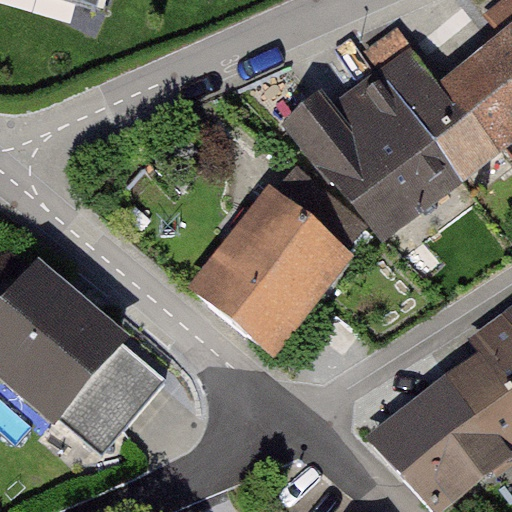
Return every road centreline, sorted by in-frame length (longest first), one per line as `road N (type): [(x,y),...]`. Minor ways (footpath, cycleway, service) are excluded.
road 1 (residential): [(303,423),(45,208),(16,164)]
road 2 (residential): [(16,164),(63,129),(360,0)]
road 3 (residential): [(303,423),(511,283)]
road 4 (residential): [(124,511),(303,423)]
road 5 (residential): [(405,511),(303,423)]
